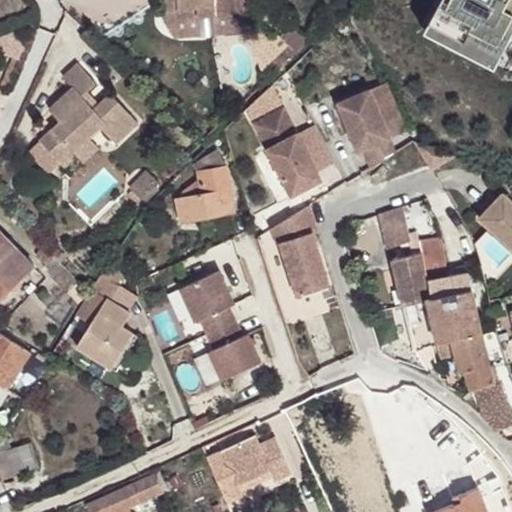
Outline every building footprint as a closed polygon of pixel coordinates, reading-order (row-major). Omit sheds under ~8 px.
[(162,0),(164,20),(198,17),(216,15),(246,12),(245,2),(250,2),(249,0),(162,0)] [(340,0),(324,0),(331,14),(342,2),(340,0)] [(496,35),(505,39),(511,26),(511,0),(442,0),(427,31),(483,60),(496,35)] [(246,12),(216,15),(217,30),(247,27),(246,12)] [(198,17),(164,20),(174,34),(200,32),(198,17)] [(291,43),(302,54),(315,42),(296,24),(284,35),(291,43)] [(483,60),(493,65),(505,39),(496,35),(483,60)] [(272,62),(283,73),(302,54),(291,43),(272,62)] [(79,102),(84,98),(97,86),(78,66),(63,79),(73,91),(49,112),(61,125),(40,143),(60,165),(100,129),(110,140),(115,146),(138,126),(110,97),(95,111),(91,115),(79,102)] [(384,83),(371,89),(391,137),(403,131),(384,83)] [(371,89),(339,102),(359,150),(364,149),(372,167),(397,151),(391,137),(371,89)] [(95,111),(84,98),(79,102),(91,115),(95,111)] [(255,123),(268,148),(292,195),(322,179),(285,107),(255,123)] [(100,129),(60,165),(65,170),(78,159),(83,164),(110,140),(100,129)] [(199,175),(225,168),(218,153),(197,166),(199,175)] [(235,211),(225,168),(199,175),(200,180),(185,192),(186,198),(178,200),(183,223),(203,218),(235,211)] [(143,172),(128,187),(142,201),(157,185),(143,172)] [(511,201),(504,194),(480,219),(511,248),(511,201)] [(310,204),(272,227),(277,243),(281,242),(298,295),(330,285),(313,232),(318,231),(310,204)] [(412,347),(437,342),(481,333),(472,291),(462,292),(459,276),(448,278),(439,235),(410,240),(403,207),(383,213),(412,347)] [(238,223),(235,211),(203,218),(206,233),(238,223)] [(121,253),(130,272),(145,257),(159,243),(139,222),(119,247),(121,252),(121,253)] [(0,229),(0,303),(37,267),(0,229)] [(103,274),(105,276),(121,252),(119,247),(103,274)] [(121,253),(103,280),(121,291),(131,275),(130,272),(121,253)] [(219,271),(180,290),(196,323),(201,321),(207,335),(236,322),(229,308),(235,305),(219,271)] [(103,280),(94,294),(129,317),(138,303),(121,291),(103,280)] [(94,328),(79,350),(113,372),(135,339),(124,332),(133,319),(129,317),(94,294),(79,318),(94,328)] [(236,322),(207,335),(214,350),(210,353),(223,382),(262,363),(248,334),(243,337),(236,322)] [(0,387),(2,385),(15,364),(21,367),(31,351),(0,330),(0,387)] [(441,359),(446,358),(459,356),(464,372),(469,371),(474,388),(483,386),(495,384),(484,346),(481,333),(437,342),(441,359)] [(135,339),(113,372),(118,375),(139,342),(135,339)] [(7,388),(21,367),(15,364),(2,385),(7,388)] [(510,442),(511,441),(511,418),(500,383),(495,384),(483,386),(486,397),(495,424),(510,442)] [(483,386),(474,388),(477,399),(486,397),(483,386)] [(326,405),(303,414),(308,428),(332,419),(326,405)] [(4,431),(0,434),(0,467),(3,477),(35,466),(27,442),(12,446),(4,431)] [(255,436),(208,458),(228,502),(243,495),(241,490),(238,484),(270,469),(273,475),(275,480),(292,472),(276,438),(259,445),(255,436)] [(354,449),(348,440),(339,445),(345,455),(354,449)] [(270,469),(238,484),(241,490),(273,475),(270,469)] [(122,511),(127,510),(168,492),(160,473),(86,505),(89,511),(122,511)] [(434,511),(487,511),(478,488),(459,496),(461,502),(434,511)]
